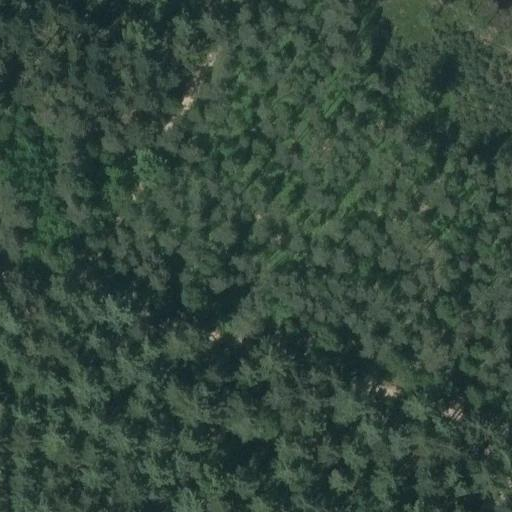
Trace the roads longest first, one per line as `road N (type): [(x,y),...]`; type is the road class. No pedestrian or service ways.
road 1 (track): [(511,429),(0,270)]
road 2 (track): [(242,0),(73,292)]
